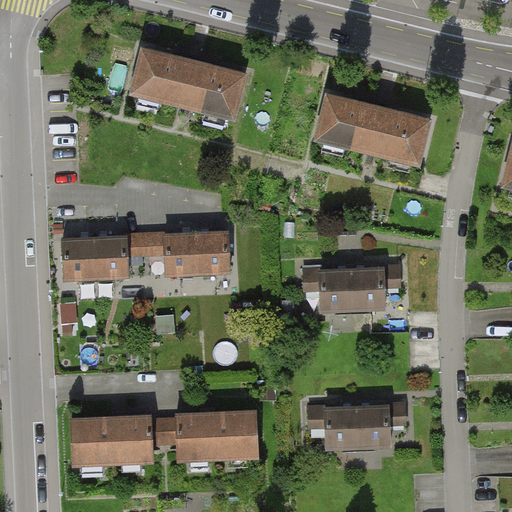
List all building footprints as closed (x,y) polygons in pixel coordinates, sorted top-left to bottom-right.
[(248,73),(144,47),(132,94),(236,120),(248,73)] [(431,119),(327,93),(315,140),(419,166),(431,119)] [(511,142),(507,141),(495,189),(511,193),(511,142)] [(188,235),(165,236),(166,267),(166,276),(230,273),(228,233),(219,234),(198,234),(188,235)] [(165,236),(127,238),(129,270),(166,267),(165,236)] [(79,240),(65,241),(67,281),(129,278),(129,270),(127,238),(117,239),(79,240)] [(397,267),(369,269),(335,271),(320,272),(323,312),(385,309),(384,291),(398,290),(397,267)] [(77,303),(59,304),(61,332),(79,331),(77,303)] [(403,405),(373,406),(340,408),(325,409),(327,449),(391,445),(390,420),(403,419),(403,405)] [(257,410),(176,413),(178,461),(259,458),(257,410)] [(153,414),(70,418),(72,467),(155,463),(153,414)]
